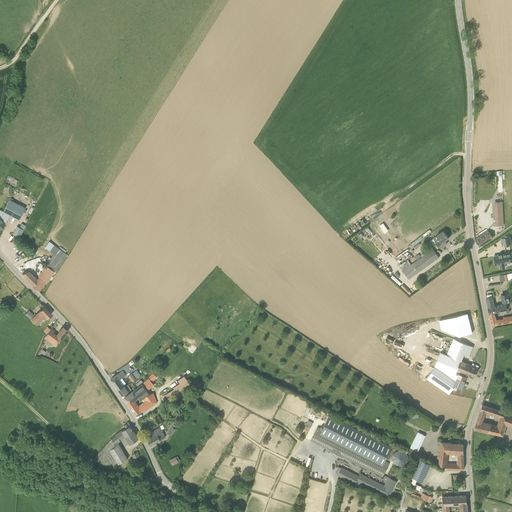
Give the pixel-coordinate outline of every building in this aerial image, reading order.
[(494,202),(495,225),(503,225),(502,201),(494,202)] [(5,212),(1,220),(5,224),(10,215),(19,219),(24,210),(8,202),(3,211),(5,212)] [(383,222),(379,225),(385,232),(388,229),(383,222)] [(24,230),(17,227),(13,235),(19,238),(24,230)] [(437,243),(440,248),(447,243),(445,240),(449,238),(443,230),(436,235),(437,235),(433,237),(437,243)] [(489,232),(476,241),(479,246),(492,237),(489,232)] [(504,247),(509,245),(507,237),(500,239),(501,242),(503,242),(504,247)] [(65,253),(55,246),(49,241),(44,247),(53,254),(51,256),(51,255),(46,261),(42,259),(41,260),(39,257),(26,262),(24,263),(25,268),(31,266),(35,265),(44,271),(40,277),(39,277),(37,280),(37,279),(29,272),(26,272),(22,274),(27,280),(33,286),(39,291),(67,254),(66,253),(65,253)] [(403,271),(409,279),(439,257),(433,248),(411,264),(410,262),(408,260),(399,266),(403,271)] [(20,258),(26,255),(23,250),(17,253),(20,258)] [(511,252),(494,256),(496,265),(500,264),(501,268),(505,268),(504,263),(511,261),(511,252)] [(488,307),(489,313),(494,312),(505,309),(504,304),(508,303),(507,297),(509,296),(508,293),(503,294),(500,295),(502,304),(494,306),(492,297),(486,298),(488,307)] [(44,307),(35,316),(29,310),(27,312),(25,314),(36,325),(45,316),(47,318),(51,314),(44,307)] [(494,312),(489,313),(492,325),(507,322),(511,321),(511,315),(503,317),(503,319),(496,320),(494,312)] [(460,336),(472,333),(467,313),(440,320),(442,329),(460,336)] [(61,338),(67,330),(63,327),(56,336),(52,333),(54,330),(51,328),(44,337),(55,345),(61,338)] [(447,355),(461,361),(464,354),(469,356),(473,346),(453,338),(447,355)] [(461,361),(447,355),(445,354),(439,367),(436,365),(427,378),(449,393),(452,389),(460,393),(468,373),(474,376),(478,368),(471,365),(461,361)] [(111,379),(119,390),(124,387),(119,380),(128,374),(125,369),(111,379)] [(132,373),(129,375),(133,381),(136,379),(136,378),(140,374),(137,370),(132,374),(132,373)] [(143,379),(140,374),(136,378),(136,379),(133,381),(137,387),(142,384),(142,383),(141,381),(143,379)] [(151,381),(148,378),(142,383),(142,384),(146,390),(147,390),(154,384),(151,381)] [(139,396),(146,390),(142,384),(137,387),(136,388),(125,397),(130,403),(130,404),(133,407),(137,413),(142,409),(144,412),(157,402),(153,393),(149,394),(143,398),(146,402),(139,407),(134,400),(139,396)] [(125,386),(124,387),(119,390),(123,395),(129,391),(131,389),(128,385),(125,386)] [(181,390),(177,385),(173,388),(174,389),(165,394),(168,399),(174,395),(178,392),(181,390)] [(506,424),(511,426),(511,414),(482,404),(474,428),(503,435),(506,424)] [(318,427),(311,440),(383,476),(390,463),(385,460),(392,446),(329,415),(322,429),(318,427)] [(131,444),(139,439),(133,430),(128,421),(124,425),(126,428),(119,432),(116,434),(116,435),(112,439),(94,459),(108,465),(116,460),(119,464),(128,458),(119,445),(118,442),(120,440),(120,439),(126,435),(128,438),(127,439),(131,444)] [(172,427),(167,433),(171,435),(175,429),(177,427),(174,425),(172,427)] [(165,437),(163,433),(163,432),(162,432),(160,428),(151,432),(153,436),(148,439),(150,444),(165,437)] [(438,453),(438,457),(439,458),(439,465),(445,465),(445,469),(463,469),(463,444),(441,442),(440,453),(438,453)] [(408,459),(408,458),(408,457),(407,456),(407,455),(407,454),(406,454),(406,453),(405,452),(404,451),(403,451),(402,450),(401,450),(400,450),(399,450),(398,450),(397,451),(396,451),(395,452),(394,452),(394,453),(393,454),(392,455),(392,456),(392,457),(392,458),(392,459),(392,460),(392,461),(393,462),(393,463),(394,463),(394,464),(395,464),(395,465),(396,465),(397,466),(398,466),(399,466),(400,466),(401,466),(402,466),(403,465),(404,465),(405,464),(406,464),(406,463),(407,462),(407,461),(408,460),(408,459)] [(179,461),(176,456),(170,460),(172,465),(179,461)] [(420,459),(412,477),(422,481),(430,463),(420,459)] [(340,468),(337,474),(339,475),(356,485),(358,482),(389,498),(397,483),(390,479),(385,487),(361,475),(360,477),(342,468),(342,469),(340,468)] [(422,493),(421,497),(425,497),(424,500),(431,501),(432,495),(422,493)] [(443,505),(443,511),(467,511),(466,495),(442,497),(443,505)]
